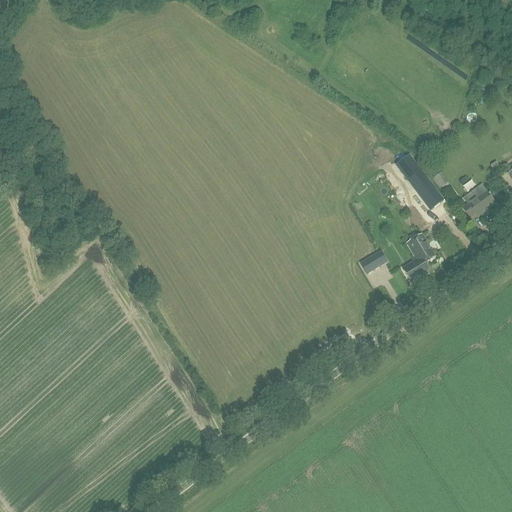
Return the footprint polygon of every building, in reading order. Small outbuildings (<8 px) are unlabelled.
[(438,176),(442,173),(434,162),(430,164),(438,176)] [(444,201),(416,165),(403,176),(430,211),(444,201)] [(446,174),(438,178),(443,192),(452,188),(446,174)] [(488,195),(486,192),(462,209),(470,219),(475,215),(477,218),(485,212),(484,211),(494,203),(489,197),(490,196),(489,195),(488,195)] [(367,252),(342,203),(312,218),(338,267),(367,252)] [(417,261),(420,266),(424,263),(424,264),(434,257),(419,236),(405,245),(417,261)] [(367,275),(381,267),(374,256),(360,264),(367,275)] [(430,272),(424,264),(424,263),(420,266),(417,261),(402,271),(412,284),(430,272)]
